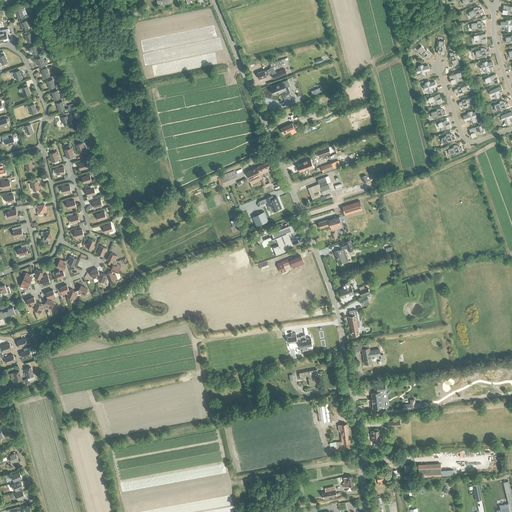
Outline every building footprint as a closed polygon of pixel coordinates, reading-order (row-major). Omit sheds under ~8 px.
[(19,8),(16,10),(18,17),(24,15),(24,14),(27,13),(25,10),(22,11),(22,9),(23,8),(21,4),(18,5),(19,8)] [(511,6),(504,5),(503,8),(506,8),(506,10),(503,9),(502,13),(511,15),(511,11),(511,10),(511,6)] [(477,15),(477,16),(479,15),(478,13),(483,11),(482,8),(480,9),(479,7),(477,8),(477,7),(473,8),(474,10),(469,12),(471,17),(477,15)] [(20,22),(23,30),(29,28),(26,20),(20,22)] [(506,22),(501,22),(501,26),(506,26),(506,28),(504,28),(504,30),(510,30),(510,26),(511,26),(511,22),(510,22),(510,20),(506,20),(506,22)] [(477,23),(471,24),(472,29),(478,29),(478,27),(480,27),(481,28),(482,28),(485,27),(485,24),(483,25),(483,22),(481,23),(481,21),(477,21),(477,23)] [(8,28),(0,30),(0,39),(3,38),(4,41),(8,40),(7,37),(7,34),(10,33),(8,28)] [(25,34),(28,42),(34,40),(31,32),(25,34)] [(477,43),(486,42),(486,38),(483,39),(483,37),(485,37),(485,34),(474,36),(474,40),(477,39),(477,43)] [(437,54),(440,54),(440,52),(442,53),(443,51),(444,51),(445,47),(443,47),(444,45),(443,45),(443,41),(439,41),(438,46),(437,46),(436,48),(438,49),(437,54)] [(31,46),(34,54),(39,52),(36,44),(31,46)] [(423,55),(427,59),(429,57),(428,56),(429,55),(428,53),(429,52),(427,50),(426,50),(421,46),(417,49),(422,54),(421,55),(422,57),(423,55)] [(481,50),(475,52),(477,57),(480,56),(480,58),(485,56),(484,55),(489,53),(488,51),(487,51),(486,49),(484,50),(484,48),(481,49),(481,50)] [(452,60),(454,66),(459,64),(457,58),(458,58),(457,55),(455,55),(455,53),(453,54),(452,52),(450,53),(451,58),(450,59),(450,61),(452,60)] [(39,58),(36,59),(39,66),(45,64),(45,65),(48,64),(47,59),(45,60),(43,55),(38,57),(39,58)] [(486,72),(489,71),(492,70),(491,68),(489,69),(488,67),(493,65),(492,62),(487,63),(486,61),(483,63),(483,64),(481,65),(482,69),(485,68),(486,72)] [(421,76),(427,74),(427,72),(424,73),(424,71),(429,69),(428,66),(423,67),(422,65),(419,66),(419,68),(417,68),(417,72),(420,72),(421,76)] [(264,70),(257,73),(259,78),(259,79),(266,76),(266,75),(272,73),(274,78),(286,73),(285,69),(276,72),(273,66),(270,68),(267,70),(264,71),(264,70)] [(41,70),(44,78),(50,76),(47,68),(41,70)] [(11,72),(11,74),(14,73),(17,80),(22,78),(19,70),(14,72),(14,71),(11,72)] [(461,76),(460,72),(449,76),(450,78),(453,77),(453,79),(451,80),(452,84),(460,81),(459,77),(461,76)] [(490,85),(498,82),(497,78),(495,79),(494,78),(497,77),(496,75),(485,79),(486,82),(489,81),(490,85)] [(47,80),(50,88),(55,86),(52,78),(47,80)] [(427,88),(429,92),(435,90),(434,88),(431,89),(431,87),(436,85),(435,81),(430,83),(429,81),(425,83),(426,85),(423,86),(425,89),(427,88)] [(24,87),(22,87),(25,95),(30,93),(26,83),(23,84),(24,87)] [(283,83),(272,87),(275,95),(282,92),(286,102),(291,100),(289,93),(290,93),(288,87),(285,88),(283,83)] [(460,94),(460,95),(463,94),(463,93),(469,91),(467,85),(461,88),(460,86),(458,87),(459,89),(454,90),(455,93),(457,92),(458,94),(460,94)] [(501,87),(490,91),(491,95),(494,94),(495,98),(499,96),(501,95),(500,93),(498,94),(497,92),(502,90),(501,87)] [(52,91),(54,100),(60,98),(57,90),(52,91)] [(433,105),(442,102),(441,98),(438,99),(437,97),(440,97),(439,94),(428,98),(430,102),(432,101),(433,105)] [(464,106),(465,108),(468,107),(467,105),(469,105),(469,104),(472,103),(471,98),(465,100),(465,99),(463,100),(464,101),(459,103),(460,106),(461,105),(462,107),(464,106)] [(56,103),(59,111),(65,109),(62,101),(56,103)] [(494,105),(496,110),(502,108),(502,110),(505,109),(504,107),(508,105),(507,103),(506,103),(505,101),(503,102),(503,101),(500,102),(500,103),(494,105)] [(25,106),(26,108),(29,107),(31,114),(37,112),(34,104),(29,105),(28,105),(25,106)] [(308,116),(317,113),(315,108),(306,111),(297,114),(299,119),(308,116)] [(439,117),(441,116),(441,114),(445,113),(445,110),(443,111),(442,109),(440,110),(440,108),(436,109),(437,111),(431,113),(433,118),(439,116),(439,117)] [(468,121),(469,123),(475,121),(474,117),(476,116),(475,112),(472,113),(471,111),(468,112),(469,114),(464,116),(465,120),(470,118),(471,120),(468,121)] [(509,117),(511,116),(511,111),(511,112),(501,116),(502,120),(504,119),(506,124),(510,123),(510,121),(511,120),(511,119),(511,118),(510,119),(509,117)] [(61,117),(64,125),(70,123),(68,116),(70,115),(69,112),(64,113),(65,116),(61,117)] [(7,121),(9,121),(8,117),(0,119),(0,126),(8,124),(7,121)] [(442,130),(451,127),(450,123),(446,125),(445,123),(448,122),(447,120),(438,123),(440,130),(441,129),(442,130)] [(286,131),(286,133),(290,131),(291,134),(296,132),(292,123),(281,127),(283,133),(286,131)] [(22,127),(22,128),(25,127),(28,134),(33,132),(30,124),(25,126),(25,125),(21,126),(22,127)] [(480,134),(479,130),(482,129),(480,126),(469,130),(470,132),(473,131),(473,132),(471,133),(472,137),(480,134)] [(448,141),(449,142),(451,142),(450,140),(455,138),(454,135),(452,136),(452,134),(450,135),(449,133),(446,134),(446,136),(444,136),(445,137),(441,138),(443,143),(448,141)] [(2,141),(3,143),(5,142),(7,146),(15,143),(13,137),(2,141)] [(76,145),(78,150),(77,150),(78,153),(79,152),(85,150),(82,143),(76,145)] [(456,154),(459,153),(458,152),(463,150),(461,147),(460,148),(459,146),(457,146),(457,145),(453,146),(454,147),(448,150),(450,155),(456,153),(456,154)] [(73,155),(72,150),(73,150),(72,147),(71,148),(65,150),(67,157),(73,155)] [(328,147),(316,151),(318,157),(331,152),(328,147)] [(52,159),(50,159),(51,162),(53,161),(58,159),(56,152),(50,154),(52,159)] [(25,161),(27,169),(33,167),(35,167),(34,164),(32,164),(31,159),(25,161)] [(303,163),(298,165),(301,171),(306,169),(306,170),(314,168),(311,159),(303,162),(303,163)] [(79,163),(81,169),(88,167),(87,161),(86,160),(83,161),(84,162),(79,163)] [(268,161),(247,172),(252,183),(263,178),(261,174),(270,170),(269,167),(270,166),(268,161)] [(329,163),(321,166),(323,172),(336,167),(334,161),(329,163)] [(55,167),(56,168),(57,174),(65,173),(64,167),(59,168),(58,166),(55,167)] [(235,170),(220,176),(223,182),(237,176),(235,170)] [(82,177),(84,183),(92,181),(90,175),(89,173),(86,174),(87,176),(82,177)] [(317,179),(320,185),(327,182),(325,176),(317,179)] [(1,181),(1,183),(3,188),(11,187),(9,180),(4,182),(4,180),(1,181)] [(31,182),(33,190),(41,188),(40,186),(39,186),(37,181),(31,182)] [(309,190),(313,198),(320,195),(318,190),(321,189),(318,183),(311,186),(312,188),(309,190)] [(320,187),(323,194),(331,191),(328,183),(320,187)] [(88,196),(86,196),(87,199),(92,198),(91,195),(96,194),(94,188),(93,186),(93,184),(90,185),(90,187),(91,188),(86,190),(88,196)] [(62,187),(63,193),(71,191),(70,185),(65,186),(64,185),(61,186),(62,187)] [(6,196),(5,196),(7,202),(15,200),(13,194),(8,195),(8,194),(5,195),(6,196)] [(266,197),(269,205),(272,204),(274,210),(282,207),(278,196),(274,198),(272,195),(266,197)] [(93,202),(94,208),(102,205),(101,200),(100,200),(100,198),(97,199),(98,200),(93,202)] [(66,201),(67,203),(66,203),(68,208),(76,206),(74,200),(69,201),(69,200),(66,201)] [(360,200),(342,206),(344,213),(362,208),(360,200)] [(34,205),(35,208),(38,207),(38,210),(37,211),(38,215),(43,213),(43,212),(46,211),(44,204),(37,206),(37,204),(34,205)] [(7,211),(9,218),(16,216),(16,219),(20,218),(20,215),(17,216),(16,209),(7,211)] [(101,213),(96,214),(98,220),(106,218),(104,212),(104,210),(101,211),(101,213)] [(255,215),(251,216),(255,225),(259,224),(267,220),(264,211),(255,215)] [(70,217),(72,223),(79,221),(78,215),(73,216),(72,215),(70,216),(70,217)] [(339,216),(318,222),(320,227),(330,224),(331,230),(342,227),(339,216)] [(103,226),(105,232),(113,230),(111,224),(110,224),(110,223),(108,224),(108,225),(103,226)] [(280,230),(274,233),(276,238),(277,238),(281,246),(278,247),(280,252),(287,249),(286,246),(290,244),(289,242),(291,241),(288,234),(291,232),(292,232),(290,227),(289,227),(281,231),(280,230)] [(12,230),(14,237),(22,235),(23,238),(26,237),(25,234),(23,234),(21,228),(12,230)] [(74,230),(74,232),(76,238),(84,235),(82,229),(77,231),(77,229),(74,230)] [(43,238),(44,242),(49,240),(48,239),(52,238),(50,231),(43,233),(43,231),(41,232),(41,235),(43,234),(44,237),(43,238)] [(86,246),(92,248),(93,249),(94,246),(93,246),(95,241),(89,239),(86,246)] [(353,249),(350,240),(340,243),(342,248),(346,246),(348,251),(353,249)] [(97,253),(103,255),(105,251),(106,251),(107,248),(106,248),(100,245),(97,253)] [(18,249),(19,255),(27,253),(27,256),(30,256),(30,252),(28,253),(26,247),(18,249)] [(344,248),(334,251),(339,264),(346,261),(348,260),(346,253),(344,248)] [(112,261),(112,263),(116,261),(115,259),(117,255),(110,252),(107,259),(112,261)] [(68,259),(66,260),(67,264),(69,263),(73,265),(77,258),(70,255),(68,259)] [(282,261),(283,262),(284,266),(290,264),(289,263),(291,262),(293,268),(304,263),(301,255),(293,258),(292,256),(282,261)] [(57,266),(60,268),(64,269),(66,264),(67,264),(66,260),(63,261),(60,259),(57,266)] [(112,270),(116,271),(118,272),(121,265),(117,264),(116,261),(112,263),(113,265),(111,269),(112,270)] [(64,269),(60,268),(59,270),(55,271),(58,278),(65,275),(63,271),(64,269)] [(34,273),(32,273),(34,277),(35,277),(40,279),(41,275),(43,272),(36,269),(34,273)] [(97,277),(99,278),(101,274),(99,274),(98,269),(91,271),(93,278),(97,277)] [(107,274),(109,278),(110,280),(117,277),(115,273),(116,271),(112,270),(112,271),(107,273),(107,274)] [(26,272),(23,279),(30,282),(32,278),(34,277),(32,273),(30,274),(26,272)] [(101,274),(99,278),(98,280),(105,283),(107,279),(109,278),(107,274),(106,275),(101,273),(101,274)] [(43,276),(41,275),(40,279),(41,279),(43,284),(50,281),(47,274),(43,276)] [(30,282),(23,279),(20,286),(24,288),(25,290),(28,289),(28,287),(30,282)] [(344,288),(340,290),(342,297),(353,292),(351,285),(349,286),(347,281),(342,283),(344,288)] [(0,286),(0,287),(2,293),(7,291),(8,293),(11,292),(8,286),(6,287),(5,285),(0,286)] [(66,293),(68,294),(70,290),(69,290),(67,285),(60,287),(63,294),(66,293)] [(78,290),(77,291),(78,294),(80,294),(84,295),(87,289),(81,285),(78,290)] [(70,290),(68,294),(68,296),(74,299),(76,295),(78,294),(77,291),(75,291),(71,289),(70,290)] [(48,297),(47,299),(51,300),(52,298),(56,297),(53,290),(46,292),(48,297)] [(367,295),(359,300),(361,304),(369,300),(367,295)] [(34,305),(36,306),(37,302),(36,302),(34,297),(27,300),(30,307),(34,305)] [(45,303),(43,304),(45,308),(47,307),(51,309),(54,302),(51,300),(47,299),(45,303)] [(37,302),(36,306),(34,309),(41,312),(43,308),(45,308),(43,304),(42,304),(37,302)] [(8,309),(10,315),(15,313),(16,315),(19,314),(16,308),(14,309),(13,307),(8,309)] [(350,316),(348,316),(350,325),(351,325),(353,335),(359,334),(358,326),(359,326),(356,309),(350,311),(350,316)] [(292,336),(287,337),(288,343),(289,343),(297,341),(298,346),(299,346),(300,351),(302,351),(303,351),(303,350),(308,349),(307,346),(312,345),(311,337),(306,338),(305,334),(301,335),(302,336),(297,337),(296,333),(291,334),(292,336)] [(17,341),(19,347),(27,344),(26,338),(17,341)] [(1,346),(3,352),(11,349),(9,343),(1,346)] [(362,349),(364,363),(372,362),(371,355),(376,354),(376,355),(380,354),(379,348),(370,350),(369,347),(362,349)] [(21,352),(23,358),(31,356),(29,350),(21,352)] [(4,358),(6,363),(15,361),(13,355),(4,358)] [(31,367),(25,369),(28,378),(28,380),(29,380),(34,378),(33,376),(31,367)] [(308,377),(310,385),(316,384),(315,376),(314,376),(313,374),(318,373),(317,369),(299,372),(300,377),(308,375),(308,377)] [(13,373),(16,381),(22,379),(19,371),(13,373)] [(376,385),(377,390),(374,390),(375,392),(371,392),(372,398),(372,402),(373,408),(375,408),(375,412),(381,411),(381,407),(382,407),(381,403),(383,402),(382,391),(381,390),(386,390),(385,384),(376,385)] [(410,403),(405,404),(406,409),(411,408),(416,408),(421,407),(420,402),(415,403),(414,399),(410,399),(410,403)] [(317,405),(319,422),(330,420),(330,421),(334,421),(333,412),(332,412),(331,410),(330,410),(330,412),(329,412),(328,403),(317,405)] [(340,431),(341,437),(348,436),(346,423),(338,424),(339,431),(340,431)] [(371,431),(372,442),(375,442),(375,443),(379,443),(379,442),(381,441),(380,430),(378,430),(378,428),(373,429),(374,431),(371,431)] [(7,456),(7,457),(8,459),(10,458),(11,463),(18,460),(15,453),(7,456)] [(440,463),(418,464),(419,478),(441,476),(440,463)] [(22,478),(19,471),(9,475),(11,479),(13,478),(14,481),(22,478)] [(377,474),(378,480),(379,485),(384,484),(383,480),(386,479),(386,477),(390,476),(389,472),(385,473),(377,474)] [(354,485),(352,476),(343,478),(344,483),(343,483),(344,488),(349,486),(354,485)] [(18,490),(23,488),(21,481),(11,485),(13,488),(15,488),(16,491),(18,490)] [(508,481),(503,482),(508,504),(511,502),(510,493),(511,493),(508,481)] [(478,483),(472,484),(475,500),(481,499),(478,483)] [(322,492),(324,498),(337,496),(334,485),(325,487),(325,491),(322,492)] [(13,494),(14,497),(16,496),(18,500),(25,497),(22,490),(13,494)] [(500,509),(496,510),(496,511),(510,511),(508,503),(499,505),(499,506),(500,509)]
